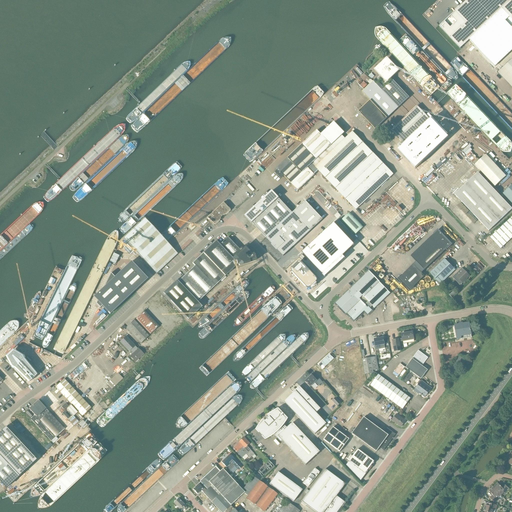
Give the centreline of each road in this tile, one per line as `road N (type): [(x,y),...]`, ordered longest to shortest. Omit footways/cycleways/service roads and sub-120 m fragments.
road 1 (unclassified): [(315,310),(242,231),(221,229),(0,421)]
road 2 (unclassified): [(350,511),(438,390),(428,318)]
road 3 (unclassified): [(178,488),(334,339)]
road 4 (tertiary): [(407,511),(511,370)]
road 5 (unclassified): [(315,310),(427,196)]
